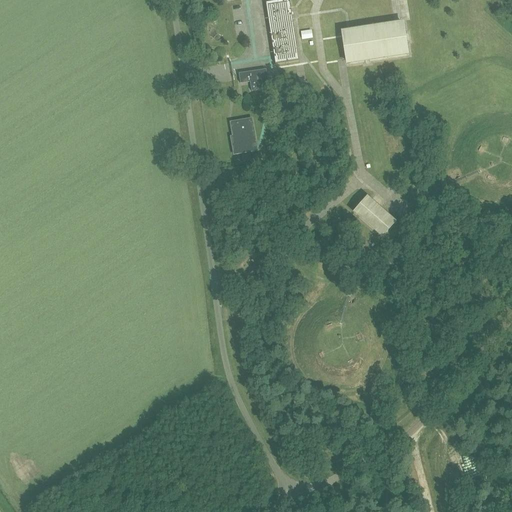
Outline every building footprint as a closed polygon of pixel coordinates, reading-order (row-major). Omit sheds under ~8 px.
[(290,0),(280,0),(266,2),(276,64),(300,60),(290,0)] [(403,23),(343,33),(348,63),(408,54),(403,23)] [(252,91),(270,89),(267,69),(239,74),(241,83),(251,82),(252,91)] [(297,96),(311,93),(309,86),(296,89),(297,96)] [(232,137),(233,144),(235,154),(242,153),(243,161),(260,158),(259,149),(257,150),(252,119),(231,123),(234,137),(232,137)] [(368,199),(356,212),(383,236),(395,223),(368,199)]
